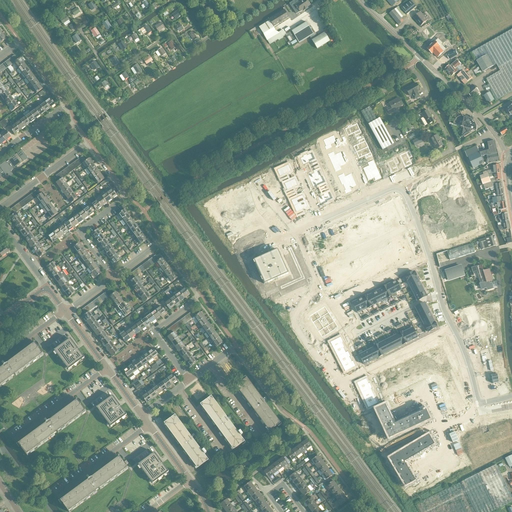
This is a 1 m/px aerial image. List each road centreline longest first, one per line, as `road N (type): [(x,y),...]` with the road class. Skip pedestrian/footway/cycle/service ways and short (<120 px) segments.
road 1 (residential): [(0,207),(89,142),(129,195),(80,231),(113,276)]
road 2 (residential): [(400,185),(481,412)]
road 3 (residential): [(0,153),(66,104),(20,42),(0,57)]
road 4 (track): [(110,74),(173,31),(187,51),(216,32),(194,0)]
road 5 (residential): [(511,156),(418,55)]
road 6 (residential): [(484,225),(454,164),(400,185)]
